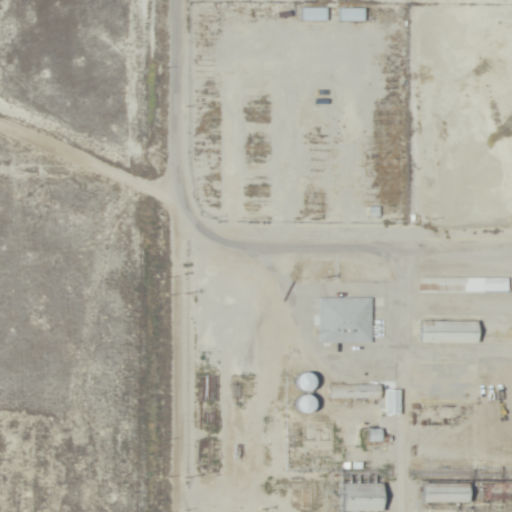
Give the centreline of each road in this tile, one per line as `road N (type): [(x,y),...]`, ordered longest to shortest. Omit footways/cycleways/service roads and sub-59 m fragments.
road 1 (track): [(103,511),(40,229),(119,0)]
road 2 (track): [(511,217),(40,229),(0,200)]
